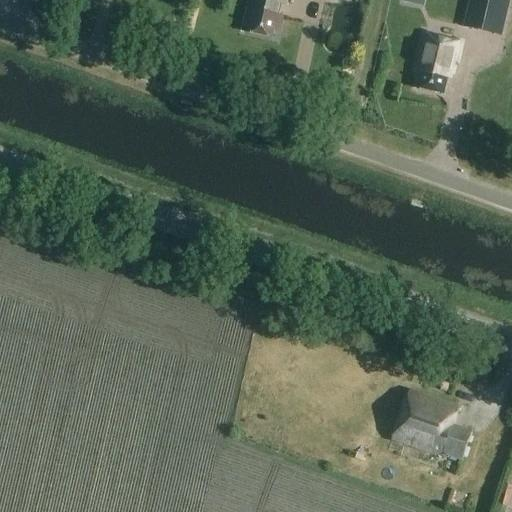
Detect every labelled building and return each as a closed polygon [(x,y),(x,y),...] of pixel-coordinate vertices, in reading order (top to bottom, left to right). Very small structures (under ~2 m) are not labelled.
[(236,23),(239,0),(208,0),(206,17),(236,23)] [(280,32),(287,0),(250,0),(243,32),(272,39),(274,31),(280,32)] [(496,43),(505,0),(468,0),(460,35),(463,35),(496,43)] [(457,64),(461,43),(425,35),(416,74),(419,74),(415,90),(443,96),(450,63),(457,64)] [(462,460),(472,431),(454,424),(460,408),(410,390),(393,437),(446,457),(447,454),(462,460)]
